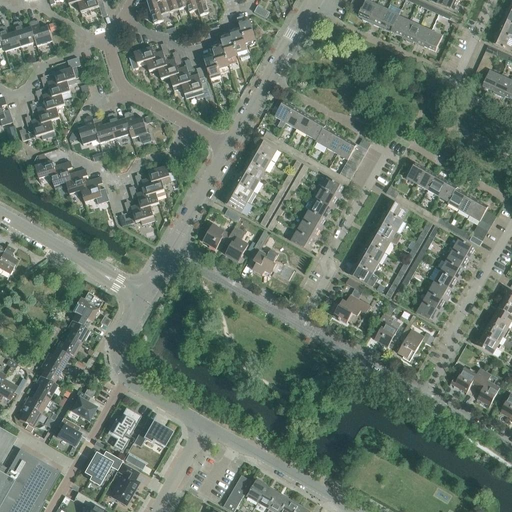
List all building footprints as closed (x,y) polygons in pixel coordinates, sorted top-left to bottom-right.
[(97,2),(96,0),(85,0),(77,3),(80,13),(104,6),(102,0),(97,2)] [(163,21),(161,15),(156,0),(149,0),(150,1),(147,2),(143,4),(147,16),(151,14),(154,24),(163,21)] [(156,0),(161,15),(170,13),(165,0),(156,0)] [(165,0),(170,13),(178,10),(175,0),(165,0)] [(175,0),(178,10),(188,7),(185,0),(175,0)] [(190,13),(199,10),(195,0),(185,0),(188,7),(190,13)] [(195,0),(199,10),(201,16),(209,13),(207,5),(205,0),(195,0)] [(364,2),(362,7),(360,12),(358,16),(363,18),(362,20),(368,23),(369,21),(376,6),(371,3),(372,0),(365,0),(365,1),(364,2)] [(416,5),(427,10),(429,5),(418,0),(416,5)] [(432,0),(431,2),(456,13),(458,8),(456,7),(459,1),(457,0),(432,0)] [(352,2),(349,7),(360,12),(362,7),(352,2)] [(377,6),(376,6),(369,21),(373,23),(372,25),(379,29),(380,26),(387,11),(382,8),(383,6),(378,3),(377,6)] [(427,10),(438,15),(440,10),(429,5),(427,10)] [(255,12),(266,16),(268,10),(257,6),(255,12)] [(390,33),(391,32),(398,16),(400,10),(390,6),(388,11),(387,11),(380,26),(384,28),(383,30),(390,33)] [(440,10),(438,15),(450,21),(452,16),(440,10)] [(398,16),(391,32),(402,37),(409,21),(399,17),(399,16),(398,16)] [(237,19),(240,28),(248,52),(258,48),(249,19),(245,20),(244,17),(237,19)] [(12,24),(15,32),(20,48),(35,43),(30,28),(24,30),(21,21),(12,24)] [(30,28),(35,43),(36,47),(53,42),(48,26),(40,28),(38,21),(29,23),(30,28)] [(420,27),(409,21),(402,37),(406,39),(405,41),(412,45),(413,42),(414,41),(420,27)] [(511,25),(504,22),(502,21),(499,26),(502,27),(499,33),(511,39),(511,25)] [(5,26),(0,27),(0,33),(4,49),(5,53),(20,48),(15,32),(8,34),(5,26)] [(250,58),(248,52),(240,28),(235,29),(235,27),(229,28),(230,32),(240,61),(250,58)] [(413,42),(424,47),(431,32),(420,27),(414,41),(413,42)] [(241,65),(240,61),(230,32),(224,34),(225,37),(221,38),(222,42),(230,68),(241,65)] [(424,47),(436,53),(442,37),(431,32),(424,47)] [(496,38),(493,45),(510,53),(511,48),(511,39),(499,33),(497,32),(494,37),(496,38)] [(232,75),(230,68),(222,42),(216,44),(216,47),(212,48),(213,52),(222,78),(232,75)] [(499,53),(488,47),(485,53),(497,58),(497,57),(499,53)] [(138,64),(145,61),(164,56),(162,51),(154,54),(152,48),(141,51),(135,53),(134,53),(135,57),(129,58),(133,71),(139,69),(138,64)] [(208,56),(203,58),(213,88),(224,84),(222,78),(213,52),(207,54),(208,56)] [(485,53),(485,54),(483,58),(494,63),(497,58),(485,53)] [(499,53),(497,57),(507,62),(509,57),(499,53)] [(166,62),(164,56),(145,61),(149,72),(158,70),(176,64),(174,59),(166,62)] [(483,58),(481,63),(492,68),(494,63),(483,58)] [(490,72),(492,68),(481,63),(478,68),(489,73),(490,72)] [(178,70),(176,64),(158,70),(161,80),(169,77),(187,72),(186,67),(178,70)] [(68,82),(69,86),(78,83),(76,79),(80,78),(77,67),(72,68),(55,73),(57,80),(48,83),(50,87),(68,82)] [(476,73),(487,78),(489,73),(478,68),(476,73)] [(182,89),(181,85),(199,79),(198,75),(189,77),(187,72),(169,77),(174,91),(182,89)] [(489,73),(487,78),(484,83),(483,87),(494,92),(501,77),(490,72),(489,73)] [(484,83),(487,78),(476,73),(473,78),(484,83)] [(203,90),(206,101),(210,100),(211,98),(204,77),(199,79),(181,85),(182,89),(186,100),(195,98),(193,93),(203,90)] [(494,92),(505,97),(511,82),(501,77),(494,92)] [(43,96),(44,100),(61,95),(63,100),(73,97),(71,93),(69,86),(68,82),(50,87),(52,94),(43,96)] [(38,110),(39,114),(56,109),(65,106),(63,100),(61,95),(44,100),(46,107),(38,110)] [(274,107),(279,110),(275,117),(281,121),(278,127),(282,129),(285,124),(295,107),(294,109),(283,103),(278,100),(274,107)] [(296,130),(305,115),(300,112),(301,110),(295,107),(285,124),(296,130)] [(4,112),(2,108),(0,108),(0,119),(0,120),(2,126),(13,122),(10,110),(4,112)] [(60,119),(56,109),(39,114),(41,120),(32,123),(33,127),(51,122),(60,119)] [(145,135),(147,134),(142,118),(134,120),(132,113),(124,115),(125,119),(130,135),(131,139),(139,137),(141,144),(143,146),(149,144),(151,142),(149,137),(145,135)] [(107,116),(110,124),(115,140),(130,135),(125,119),(118,122),(116,114),(107,116)] [(296,130),(307,136),(315,121),(305,115),(296,130)] [(145,118),(147,125),(153,123),(151,116),(145,118)] [(83,146),(98,141),(93,121),(92,117),(83,120),(86,128),(78,130),(83,146)] [(98,141),(99,145),(115,140),(110,124),(103,126),(101,119),(93,121),(98,141)] [(316,143),(317,143),(326,126),(327,126),(316,120),(315,121),(307,136),(317,141),(316,143)] [(33,127),(35,132),(30,134),(31,139),(41,136),(43,141),(56,137),(51,122),(33,127)] [(317,143),(327,149),(336,135),(332,132),(333,130),(326,126),(317,143)] [(6,129),(8,137),(16,135),(13,127),(6,129)] [(69,140),(70,141),(78,139),(75,131),(75,130),(69,140)] [(274,144),(277,139),(267,132),(263,137),(274,144)] [(346,141),(336,135),(327,149),(338,155),(346,141)] [(288,145),(277,139),(274,144),(285,150),(288,145)] [(258,146),(255,152),(253,151),(271,161),(277,151),(259,140),(256,145),(258,146)] [(346,141),(338,155),(347,160),(348,161),(349,160),(351,155),(354,150),(356,147),(346,141)] [(285,150),(296,156),(298,151),(288,145),(285,150)] [(357,145),(356,147),(354,150),(365,156),(367,151),(357,145)] [(76,147),(73,152),(80,155),(82,150),(76,147)] [(354,150),(351,155),(362,161),(365,156),(354,150)] [(265,172),(271,161),(253,151),(250,156),(252,157),(249,162),(247,161),(265,172)] [(298,151),(296,156),(306,162),(309,157),(298,151)] [(44,154),(38,156),(40,164),(47,162),(44,154)] [(359,166),(362,161),(351,155),(349,160),(359,166)] [(319,163),(309,157),(306,162),(316,168),(319,163)] [(356,171),(359,166),(349,160),(348,161),(347,160),(345,165),(356,171)] [(259,182),(265,172),(247,161),(244,166),(246,167),(243,173),(241,171),(241,172),(259,182)] [(39,178),(50,175),(68,170),(73,168),(71,162),(54,167),(53,162),(35,167),(39,178)] [(290,172),(295,175),(301,164),(296,162),(290,172)] [(316,168),(327,174),(329,169),(319,163),(316,168)] [(407,179),(418,185),(426,171),(415,165),(412,163),(404,178),(407,179)] [(354,176),(356,171),(345,165),(342,170),(354,176)] [(166,166),(148,172),(150,178),(142,181),(143,185),(161,180),(163,185),(171,182),(170,178),(166,166)] [(304,166),(297,176),(302,179),(308,168),(304,166)] [(337,180),(339,175),(329,169),(327,174),(337,180)] [(54,186),(66,183),(83,178),(87,176),(86,170),(70,175),(68,170),(50,175),(54,186)] [(351,181),(354,176),(342,170),(340,175),(351,181)] [(436,176),(426,171),(418,185),(428,191),(436,176)] [(241,172),(235,182),(253,192),(259,182),(241,172)] [(290,172),(284,183),(289,185),(295,175),(290,172)] [(351,181),(340,175),(339,175),(337,180),(348,186),(351,181)] [(297,176),(292,187),(296,189),(302,179),(297,176)] [(428,191),(438,197),(447,182),(436,176),(428,191)] [(83,178),(66,183),(69,194),(81,191),(99,186),(103,184),(101,177),(84,182),(83,178)] [(327,179),(321,190),(339,200),(342,195),(340,194),(343,188),(327,179)] [(137,194),(138,198),(156,193),(156,194),(165,191),(163,185),(161,180),(143,185),(145,192),(137,194)] [(247,203),(253,192),(235,182),(232,187),(235,188),(231,194),(229,192),(229,193),(247,203)] [(447,205),(448,205),(457,188),(447,182),(438,197),(448,203),(447,205)] [(284,183),(278,193),(283,196),(289,185),(284,183)] [(100,190),(99,186),(81,191),(84,202),(96,199),(98,204),(109,201),(105,188),(100,190)] [(292,187),(286,197),(290,200),(296,189),(292,187)] [(390,188),(386,194),(395,200),(398,195),(399,193),(390,188)] [(448,205),(459,211),(467,196),(456,190),(457,188),(448,205)] [(315,200),(333,211),(336,206),(334,205),(337,199),(339,200),(321,190),(315,200)] [(131,208),(132,212),(150,206),(151,207),(159,204),(156,194),(156,193),(138,198),(140,205),(131,208)] [(241,214),(247,203),(229,193),(227,197),(229,199),(225,204),(241,214)] [(283,196),(278,193),(272,204),(277,206),(283,196)] [(406,206),(409,201),(398,195),(395,200),(406,206)] [(477,202),(467,196),(459,211),(469,217),(477,202)] [(290,200),(286,197),(280,208),(284,210),(290,200)] [(305,208),(309,211),(327,221),(330,216),(328,215),(331,210),(333,211),(315,200),(311,198),(305,208)] [(385,212),(403,222),(409,212),(391,201),(388,206),(390,208),(387,213),(385,212)] [(419,207),(409,201),(406,206),(417,212),(419,207)] [(488,208),(477,202),(469,217),(479,222),(480,222),(483,216),(486,212),(488,208)] [(272,204),(267,214),(271,217),(277,206),(272,204)] [(151,207),(150,206),(132,212),(134,217),(129,218),(131,224),(141,221),(142,225),(155,221),(151,207)] [(419,207),(417,212),(427,218),(430,213),(419,207)] [(280,208),(274,218),(278,221),(284,210),(280,208)] [(238,224),(241,217),(228,210),(224,216),(238,224)] [(325,220),(327,221),(309,211),(303,221),(321,232),(324,227),(322,226),(325,220)] [(379,222),(396,232),(397,233),(403,222),(385,212),(382,217),(379,222)] [(496,217),(486,212),(483,216),(493,222),(496,217)] [(427,218),(438,224),(440,219),(430,213),(427,218)] [(271,217),(267,214),(260,225),(265,228),(271,217)] [(490,227),(493,222),(483,216),(480,222),(490,227)] [(274,218),(267,229),(272,232),(278,221),(274,218)] [(438,224),(448,230),(451,225),(440,219),(438,224)] [(303,221),(297,232),(315,242),(318,237),(316,236),(318,232),(319,231),(321,232),(303,221)] [(372,233),(391,243),(397,233),(396,232),(379,222),(376,228),(378,229),(375,234),(373,233),(372,233)] [(479,222),(477,226),(488,232),(490,227),(480,222),(479,222)] [(422,233),(426,236),(432,225),(428,223),(422,233)] [(451,225),(448,230),(459,236),(461,231),(451,225)] [(213,226),(209,232),(203,243),(216,250),(221,242),(226,245),(228,242),(227,241),(230,235),(213,226)] [(485,237),(488,232),(477,226),(475,231),(477,232),(485,237)] [(433,240),(438,232),(440,229),(435,227),(429,237),(433,240)] [(228,242),(226,245),(231,248),(226,256),(238,263),(248,246),(241,242),(245,235),(234,229),(230,235),(227,241),(228,242)] [(259,252),(251,266),(250,268),(253,269),(252,271),(262,276),(263,274),(271,279),(274,273),(289,282),(294,272),(275,260),(278,255),(270,250),(268,254),(261,250),(270,234),(264,231),(254,249),(259,252)] [(470,236),(461,231),(459,236),(468,241),(470,236)] [(485,237),(477,232),(475,231),(472,236),(482,242),(485,237)] [(297,232),(291,242),(309,253),(312,248),(310,246),(313,241),(315,242),(297,232)] [(372,233),(367,243),(385,254),(391,243),(372,233)] [(422,233),(416,244),(420,246),(426,236),(422,233)] [(479,248),(482,242),(472,236),(469,242),(479,248)] [(429,237),(423,248),(427,251),(433,240),(429,237)] [(474,249),(459,240),(453,251),(470,262),(474,256),(471,255),(474,249)] [(379,264),(385,254),(367,243),(364,248),(366,249),(363,255),(360,253),(360,254),(379,264)] [(410,254),(414,257),(420,246),(416,244),(410,254)] [(6,246),(4,250),(0,257),(0,270),(9,276),(18,261),(11,257),(15,251),(6,246)] [(427,251),(423,248),(417,258),(421,261),(427,251)] [(470,262),(453,251),(446,262),(464,272),(467,267),(465,266),(468,260),(470,262)] [(355,264),(354,264),(373,275),(379,264),(360,254),(358,259),(360,260),(357,265),(355,264)] [(410,254),(404,265),(408,267),(414,257),(410,254)] [(417,258),(411,269),(416,271),(421,261),(417,258)] [(464,272),(446,262),(441,272),(458,283),(461,277),(459,276),(462,271),(464,272)] [(352,269),(354,270),(351,276),(372,288),(374,284),(373,283),(377,277),(373,275),(354,264),(352,269)] [(408,267),(404,265),(398,275),(402,278),(408,267)] [(416,271),(411,269),(405,279),(410,282),(416,271)] [(458,283),(441,272),(435,269),(429,279),(435,282),(435,283),(452,293),(455,288),(453,286),(456,282),(458,283)] [(398,275),(392,286),(396,289),(402,278),(398,275)] [(349,279),(345,285),(355,290),(351,296),(350,296),(346,303),(342,301),(338,307),(334,305),(330,313),(334,315),(333,317),(339,321),(338,322),(340,322),(347,325),(352,315),(357,318),(361,312),(366,315),(370,307),(358,301),(362,294),(365,288),(349,279)] [(405,279),(399,290),(403,293),(410,282),(405,279)] [(429,293),(446,304),(450,298),(447,297),(450,292),(452,293),(435,283),(429,293)] [(396,289),(392,286),(386,297),(390,299),(396,289)] [(504,294),(506,295),(502,302),(511,307),(511,292),(506,289),(504,294)] [(399,290),(393,301),(397,303),(403,293),(399,290)] [(446,304),(429,293),(422,304),(440,314),(443,309),(441,308),(444,302),(446,304)] [(75,315),(72,322),(87,331),(99,310),(101,311),(105,304),(88,294),(83,301),(80,298),(72,313),(75,315)] [(496,311),(496,312),(495,313),(511,322),(511,320),(511,307),(502,302),(497,311),(496,311)] [(417,314),(435,325),(438,319),(440,314),(422,304),(417,314)] [(375,341),(387,348),(397,330),(401,325),(388,318),(391,314),(386,311),(376,327),(374,330),(380,334),(375,341)] [(511,322),(495,313),(494,314),(495,315),(490,325),(507,334),(510,330),(508,328),(511,322)] [(404,357),(403,359),(410,363),(422,341),(430,346),(434,339),(426,334),(424,337),(412,330),(418,318),(413,315),(399,340),(404,344),(398,354),(404,357)] [(104,317),(102,324),(108,326),(111,320),(104,317)] [(89,332),(87,331),(72,322),(68,329),(70,331),(66,338),(81,346),(89,332)] [(482,335),(483,336),(496,342),(499,344),(502,338),(504,339),(507,334),(490,325),(485,334),(484,333),(482,335)] [(499,344),(496,342),(483,336),(479,342),(477,341),(474,346),(492,356),(496,349),(498,350),(501,345),(499,344)] [(63,345),(59,343),(55,350),(70,358),(73,360),(81,346),(66,338),(63,345)] [(62,372),(70,358),(55,350),(51,357),(48,354),(44,361),(62,372)] [(54,385),(62,372),(44,361),(40,368),(43,371),(40,376),(54,385)] [(450,384),(466,394),(470,387),(475,390),(485,373),(479,370),(476,376),(460,367),(450,384)] [(490,407),(496,396),(499,389),(487,382),(491,376),(485,373),(475,390),(481,393),(477,399),(490,407)] [(39,386),(35,393),(49,401),(58,387),(54,385),(40,376),(35,384),(39,386)] [(3,380),(0,386),(0,400),(1,398),(9,402),(17,388),(3,380)] [(87,388),(83,395),(91,399),(95,392),(87,388)] [(41,415),(49,401),(35,393),(31,399),(28,397),(23,405),(41,415)] [(93,416),(92,415),(93,411),(83,405),(86,400),(76,395),(73,400),(77,402),(70,415),(87,424),(89,420),(90,421),(93,416)] [(511,396),(510,395),(500,413),(511,419),(511,396)] [(63,398),(58,405),(62,408),(67,400),(63,398)] [(33,429),(41,415),(23,405),(19,412),(23,414),(18,421),(33,429)] [(118,422),(115,420),(107,435),(117,440),(113,447),(122,453),(129,441),(124,438),(125,435),(130,437),(141,417),(126,409),(121,417),(118,422)] [(62,429),(57,438),(73,448),(74,446),(76,447),(79,441),(77,440),(80,435),(76,433),(79,428),(63,419),(58,427),(62,429)] [(165,430),(166,429),(159,425),(148,419),(134,445),(141,448),(145,440),(162,450),(166,443),(166,442),(171,433),(165,430)] [(0,511),(40,511),(45,503),(44,502),(60,474),(19,450),(8,470),(1,466),(2,464),(17,438),(0,428),(0,511)] [(91,478),(89,482),(98,486),(108,468),(116,472),(122,462),(104,453),(101,458),(95,455),(84,474),(91,478)] [(133,466),(137,460),(128,455),(125,461),(133,466)] [(123,475),(111,497),(126,506),(139,484),(135,481),(137,477),(139,474),(123,465),(119,473),(123,475)] [(242,476),(224,507),(232,511),(234,511),(252,482),(242,476)] [(258,503),(267,488),(256,481),(247,497),(258,503)] [(258,503),(269,509),(278,494),(267,488),(258,503)] [(78,493),(75,499),(85,505),(88,499),(78,493)] [(282,511),(289,500),(278,494),(269,509),(273,511),(282,511)] [(282,511),(296,511),(300,506),(289,500),(282,511)] [(92,509),(90,511),(102,511),(104,508),(96,503),(94,507),(92,509)]
